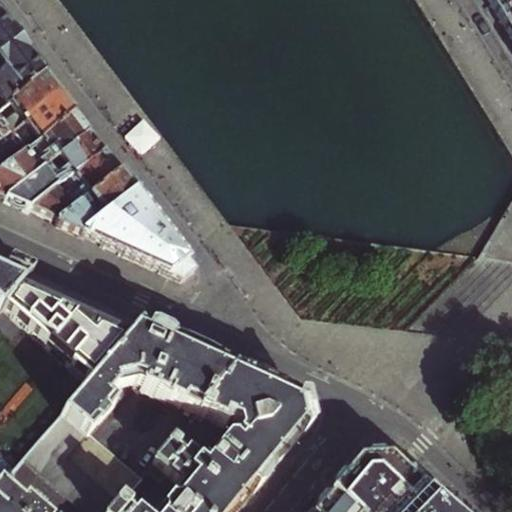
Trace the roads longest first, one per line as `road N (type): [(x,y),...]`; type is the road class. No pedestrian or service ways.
road 1 (residential): [(261,353),(219,277),(12,0)]
road 2 (residential): [(0,234),(261,353)]
road 3 (residential): [(362,403),(424,442),(492,511)]
road 4 (residential): [(274,511),(362,403)]
